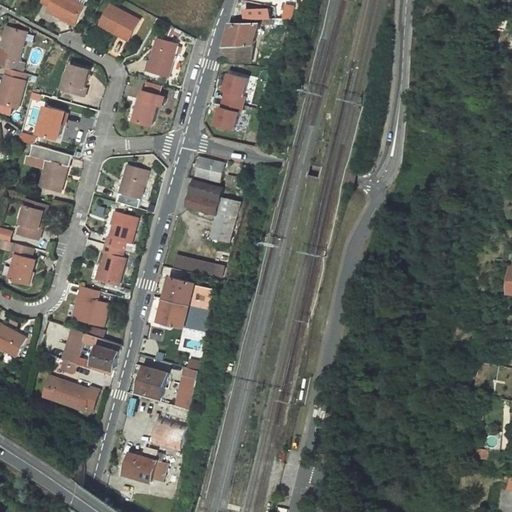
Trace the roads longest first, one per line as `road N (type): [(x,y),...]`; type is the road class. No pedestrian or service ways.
road 1 (unclassified): [(86,511),(189,141)]
road 2 (unclassified): [(374,184),(377,201),(348,267),(307,463)]
road 3 (residential): [(100,144),(47,307),(0,297)]
road 4 (residential): [(374,184),(189,141)]
road 5 (unclassified): [(404,0),(393,142),(374,184)]
road 6 (unclassified): [(189,141),(229,0)]
road 7 (residential): [(100,144),(113,65),(72,40)]
road 8 (tertiary): [(0,443),(107,511)]
